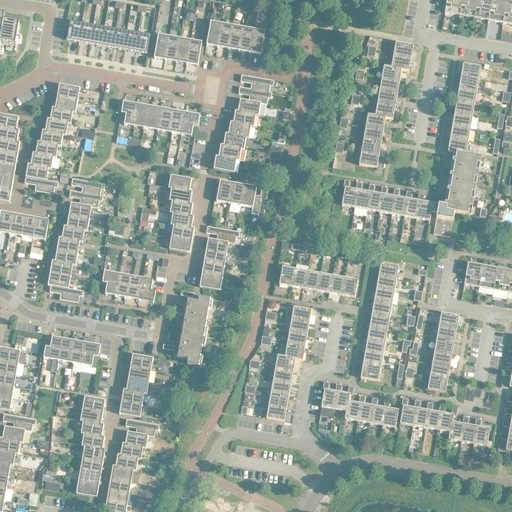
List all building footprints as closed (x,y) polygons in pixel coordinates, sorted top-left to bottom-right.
[(448,0),(447,11),(462,14),(464,0),(448,0)] [(464,0),(462,14),(476,17),(478,0),(464,0)] [(478,0),(476,17),(490,19),(493,0),(478,0)] [(493,0),(490,19),(505,22),(508,0),(504,0),(504,2),(501,1),(500,0),(493,0)] [(190,8),(188,19),(195,20),(197,9),(190,8)] [(0,15),(0,55),(3,43),(18,45),(22,24),(6,21),(7,17),(0,15)] [(69,39),(81,41),(84,23),(72,21),(69,39)] [(219,47),(224,23),(223,24),(213,22),(213,21),(212,21),(208,45),(209,44),(219,46),(219,47)] [(81,41),(92,43),(95,25),(84,23),(81,41)] [(230,49),(234,24),(234,25),(224,24),(224,23),(219,47),(220,47),(220,46),(230,48),(230,49)] [(241,51),(245,26),(245,27),(234,25),(235,24),(234,24),(230,49),(231,48),(241,50),(241,51)] [(95,25),(92,43),(103,45),(106,27),(95,25)] [(251,52),(251,53),(256,28),(255,28),(255,29),(245,27),(245,26),(241,51),(241,50),(251,51),(251,52)] [(103,45),(114,47),(118,28),(106,27),(103,45)] [(118,28),(114,47),(126,48),(129,30),(118,28)] [(256,28),(251,53),(252,53),(252,52),(262,53),(262,54),(263,54),(267,30),(266,30),(267,30),(266,30),(266,31),(256,29),(256,28)] [(126,48),(137,50),(140,32),(129,30),(126,48)] [(274,31),(267,30),(264,48),(271,49),(274,31)] [(140,32),(137,50),(149,52),(152,34),(140,32)] [(167,60),(171,36),(161,35),(161,34),(160,34),(156,58),(157,58),(157,57),(167,59),(167,60)] [(178,62),(182,37),(182,38),(171,37),(172,36),(171,36),(167,60),(168,60),(168,59),(178,61),(178,62)] [(188,63),(189,63),(193,39),(192,39),(192,40),(182,38),(182,37),(178,62),(178,61),(189,62),(188,63)] [(193,39),(189,63),(189,64),(189,63),(199,64),(199,65),(200,65),(204,41),(203,41),(204,41),(203,41),(203,42),(193,40),(193,39)] [(398,42),(396,55),(413,58),(415,45),(398,42)] [(396,55),(393,67),(404,69),(403,69),(411,71),(413,58),(396,55)] [(465,63),(463,76),(481,79),(483,66),(465,63)] [(386,65),(384,78),(401,81),(403,69),(404,69),(393,67),(386,65)] [(254,83),(253,88),(253,89),(271,92),(272,85),(274,85),(274,86),(275,86),(276,80),(244,74),(242,81),(243,81),(254,83)] [(463,76),(461,88),(479,91),(481,79),(463,76)] [(384,78),(382,91),(399,94),(401,81),(384,78)] [(61,88),(59,96),(80,100),(79,100),(81,88),(82,88),(82,87),(64,84),(64,88),(61,88)] [(252,95),(251,100),(251,101),(262,103),(263,103),(269,104),(269,103),(268,103),(270,97),(272,97),(272,98),(273,98),(274,92),(271,92),(253,89),(253,88),(241,86),(240,93),(241,93),(252,95)] [(461,88),(459,100),(476,104),(479,91),(461,88)] [(382,91),(379,103),(397,106),(399,94),(382,91)] [(59,99),(57,108),(74,111),(74,112),(78,112),(77,111),(79,100),(80,100),(59,96),(59,97),(62,97),(62,100),(59,99)] [(241,102),(240,111),(257,114),(257,115),(260,115),(261,115),(260,114),(262,103),(251,101),(251,100),(245,99),(244,103),(241,102)] [(136,126),(140,103),(140,104),(126,101),(126,100),(126,101),(125,101),(123,112),(128,113),(126,124),(127,124),(127,123),(136,125),(136,126)] [(459,100),(457,113),(474,116),(476,104),(459,100)] [(145,127),(146,127),(148,116),(152,117),(154,105),(154,106),(140,104),(140,103),(136,126),(136,125),(145,126),(145,127)] [(379,103),(377,115),(387,117),(387,118),(395,119),(397,106),(379,103)] [(159,130),(160,130),(164,107),(163,107),(163,108),(154,106),(154,105),(152,117),(148,116),(146,127),(146,126),(160,129),(159,130)] [(174,132),(176,121),(171,120),(173,109),(173,110),(164,108),(164,107),(160,130),(160,129),(174,131),(174,132)] [(54,111),(52,119),(69,122),(69,123),(73,124),(73,123),(72,123),(74,112),(74,111),(57,108),(57,111),(54,111)] [(183,134),(187,111),(187,112),(173,110),(173,109),(171,120),(176,121),(174,132),(174,131),(183,133),(183,134)] [(187,111),(183,134),(184,134),(184,133),(193,135),(192,136),(193,136),(193,135),(195,125),(200,126),(202,114),(201,114),(201,115),(187,112),(188,111),(187,111)] [(237,114),(235,122),(252,125),(252,126),(255,127),(256,126),(255,126),(257,115),(257,114),(240,111),(239,114),(237,114)] [(0,126),(1,127),(1,126),(18,129),(20,120),(17,120),(17,116),(0,113),(0,114),(0,115),(0,126)] [(457,113),(454,125),(472,128),(474,116),(457,113)] [(370,114),(368,126),(385,130),(387,118),(387,117),(377,115),(370,114)] [(49,122),(47,131),(65,134),(64,134),(68,135),(68,134),(67,134),(69,123),(69,122),(52,119),(52,122),(49,122)] [(232,125),(230,134),(247,137),(251,138),(251,137),(250,137),(252,126),(252,125),(235,122),(234,126),(232,125)] [(454,125),(452,138),(470,141),(472,128),(454,125)] [(0,138),(2,139),(2,138),(19,141),(20,133),(18,132),(18,129),(1,126),(1,127),(0,131),(0,138)] [(368,126),(365,139),(383,142),(385,130),(368,126)] [(84,128),(83,136),(96,138),(97,130),(84,128)] [(44,133),(43,142),(60,145),(60,146),(63,146),(62,145),(64,134),(65,134),(47,131),(47,134),(44,133)] [(227,137),(225,145),(242,148),(242,149),(246,149),(245,148),(247,137),(230,134),(230,137),(227,137)] [(119,136),(118,142),(129,144),(130,138),(119,136)] [(0,150),(19,154),(21,145),(18,145),(19,141),(2,138),(2,139),(0,147),(0,150)] [(130,138),(129,144),(142,146),(143,140),(130,138)] [(450,150),(458,152),(468,153),(470,141),(452,138),(450,150)] [(145,139),(143,146),(152,148),(153,141),(145,139)] [(365,139),(363,151),(381,154),(383,142),(365,139)] [(274,141),(273,146),(283,147),(281,155),(284,156),(287,143),(274,141)] [(39,145),(38,153),(55,156),(55,157),(58,158),(58,157),(59,157),(58,157),(60,146),(60,145),(43,142),(42,145),(39,145)] [(222,148),(220,157),(238,160),(241,161),(241,160),(246,161),(248,150),(246,149),(242,149),(242,148),(225,145),(225,148),(222,148)] [(0,162),(17,166),(19,157),(16,156),(16,154),(19,154),(0,150),(0,162)] [(381,154),(363,151),(361,164),(379,167),(381,154)] [(438,217),(447,218),(455,220),(456,212),(470,214),(480,155),(468,153),(458,152),(457,159),(459,159),(459,162),(448,160),(447,165),(456,166),(455,173),(457,174),(456,176),(446,175),(445,179),(453,181),(452,188),(454,188),(454,191),(443,189),(442,194),(451,195),(450,202),(452,202),(451,205),(441,203),(438,217)] [(34,156),(33,165),(50,168),(53,169),(54,169),(54,168),(53,168),(55,157),(55,156),(38,153),(37,156),(34,156)] [(277,155),(275,166),(282,168),(283,162),(284,159),(284,156),(281,155),(277,155)] [(238,160),(220,157),(220,160),(217,159),(216,168),(236,172),(237,171),(236,171),(238,160)] [(0,174),(15,177),(17,169),(14,168),(14,165),(17,166),(0,162),(0,174)] [(29,167),(28,176),(48,180),(48,179),(50,168),(33,165),(32,168),(29,167)] [(0,186),(13,189),(15,181),(12,180),(12,177),(15,178),(15,177),(0,174),(0,186)] [(170,188),(174,188),(191,191),(193,182),(190,182),(190,178),(173,175),(172,175),(173,176),(171,187),(170,187),(170,188)] [(48,180),(28,176),(27,183),(38,184),(37,190),(55,194),(55,193),(56,186),(59,187),(60,182),(49,180),(49,179),(48,179),(48,180)] [(85,187),(84,192),(101,195),(103,189),(105,189),(106,189),(107,184),(74,178),(73,185),(74,185),(85,187)] [(344,205),(357,207),(360,189),(358,189),(350,188),(352,180),(346,179),(345,187),(347,187),(344,205)] [(230,203),(231,203),(234,182),(226,181),(225,183),(221,183),(218,201),(219,201),(219,200),(231,202),(230,203)] [(357,207),(369,209),(372,192),(370,191),(363,190),(364,182),(359,181),(358,189),(360,189),(357,207)] [(242,205),(246,184),(237,183),(237,186),(234,185),(235,182),(234,182),(231,203),(231,202),(242,204),(242,205)] [(243,204),(254,206),(255,206),(257,195),(258,189),(254,189),(255,186),(246,184),(242,205),(243,205),(243,204)] [(255,206),(254,206),(254,207),(253,213),(254,213),(261,214),(260,217),(260,216),(260,217),(265,218),(271,186),(264,184),(264,185),(262,196),(257,195),(255,206)] [(369,209),(382,211),(385,194),(382,193),(375,192),(376,184),(371,184),(370,191),(372,192),(369,209)] [(13,189),(0,186),(0,199),(11,201),(13,192),(10,192),(10,189),(13,190),(13,189)] [(382,211),(394,213),(397,196),(395,195),(387,194),(389,187),(384,186),(382,193),(385,194),(382,211)] [(171,200),(174,201),(175,200),(192,203),(193,194),(190,194),(191,191),(174,188),(172,199),(171,199),(171,200)] [(394,213),(406,216),(409,198),(407,198),(400,196),(401,189),(396,188),(395,195),(397,196),(394,213)] [(82,198),(82,204),(81,204),(93,206),(93,207),(94,207),(100,208),(100,207),(99,207),(101,200),(103,201),(104,201),(105,196),(101,195),(84,192),(72,190),(71,197),(72,197),(72,196),(82,198)] [(406,216),(419,218),(422,200),(420,200),(412,199),(414,191),(409,190),(407,198),(409,198),(406,216)] [(422,200),(419,218),(432,220),(435,202),(425,201),(426,193),(421,192),(420,200),(422,200)] [(172,212),(175,213),(175,212),(192,215),(194,207),(191,206),(192,203),(175,200),(174,201),(173,212),(172,212),(171,212),(172,212)] [(72,206),(71,215),(92,218),(91,218),(93,207),(93,206),(81,204),(82,204),(76,203),(75,207),(72,206)] [(6,214),(2,213),(0,226),(0,230),(11,233),(11,234),(15,213),(6,211),(6,214)] [(143,217),(142,220),(143,220),(150,221),(151,213),(144,212),(143,217)] [(172,225),(176,225),(193,228),(195,219),(192,219),(192,215),(175,212),(175,213),(173,224),(172,224),(172,225)] [(15,213),(11,234),(11,233),(23,235),(23,236),(27,215),(18,213),(17,216),(15,216),(15,213)] [(27,215),(23,236),(23,235),(35,237),(34,238),(35,238),(38,217),(30,215),(29,218),(27,218),(27,215)] [(70,218),(69,227),(86,230),(89,231),(89,230),(90,230),(89,230),(91,218),(92,219),(92,218),(71,215),(74,216),(73,218),(70,218)] [(39,217),(38,217),(35,238),(35,237),(47,239),(46,240),(47,240),(51,219),(42,217),(41,220),(38,220),(39,217)] [(173,236),(194,240),(195,231),(193,231),(193,228),(176,225),(174,236),(173,236)] [(220,234),(219,240),(230,242),(231,243),(231,242),(237,243),(236,243),(238,236),(240,236),(240,237),(241,237),(242,231),(209,226),(208,233),(209,233),(209,232),(220,234)] [(65,229),(64,238),(81,241),(84,242),(85,242),(85,241),(84,241),(86,230),(69,227),(68,230),(65,229)] [(173,236),(173,237),(174,237),(172,248),(171,248),(171,249),(189,252),(190,248),(192,249),(194,240),(173,236)] [(60,240),(59,249),(80,253),(79,252),(81,241),(64,238),(63,241),(60,240)] [(209,242),(208,250),(229,254),(228,254),(230,242),(219,240),(213,239),(212,242),(209,242)] [(58,252),(57,261),(74,264),(74,265),(77,265),(78,265),(77,264),(79,253),(80,253),(59,249),(59,250),(62,250),(61,253),(58,252)] [(206,262),(227,266),(226,266),(228,254),(229,254),(208,250),(206,259),(209,260),(209,262),(206,262)] [(97,256),(95,266),(102,268),(104,257),(97,256)] [(383,262),(381,275),(398,278),(401,262),(390,260),(389,263),(383,262)] [(53,264),(52,272),(73,276),(72,276),(74,265),(74,264),(57,261),(56,264),(53,264)] [(204,274),(225,278),(224,277),(226,266),(227,266),(206,262),(204,271),(207,271),(207,274),(204,274)] [(466,283),(481,286),(485,265),(480,264),(480,266),(477,266),(477,263),(470,262),(466,283)] [(481,286),(495,288),(499,267),(495,267),(494,269),(491,268),(491,266),(485,265),(481,286)] [(281,284),(294,286),(297,268),(284,266),(281,284)] [(495,288),(510,291),(511,277),(511,269),(509,269),(509,271),(505,271),(506,269),(499,267),(495,288)] [(294,286),(307,288),(310,271),(297,268),(294,286)] [(117,295),(121,272),(121,273),(107,271),(107,270),(106,270),(104,282),(109,283),(107,293),(107,294),(108,294),(108,293),(117,294),(117,295)] [(307,288),(319,290),(322,273),(310,271),(307,288)] [(53,281),(53,285),(70,288),(70,287),(72,276),(73,276),(52,272),(50,281),(53,281)] [(126,297),(128,286),(133,286),(135,275),(135,276),(121,273),(121,272),(117,295),(117,294),(126,296),(126,297)] [(319,290),(331,292),(334,275),(322,273),(319,290)] [(225,278),(204,274),(202,283),(205,283),(204,287),(222,290),(222,289),(224,278),(225,278)] [(140,299),(145,277),(144,277),(144,278),(135,276),(135,275),(133,286),(128,286),(126,297),(127,297),(127,296),(140,298),(140,299)] [(331,292),(344,295),(347,277),(334,275),(331,292)] [(381,275),(378,288),(396,291),(398,278),(381,275)] [(145,277),(140,299),(141,299),(141,298),(155,301),(155,302),(158,290),(153,289),(154,279),(154,278),(154,279),(145,278),(145,277)] [(347,277),(344,295),(357,297),(360,279),(347,277)] [(70,288),(53,285),(51,291),(52,291),(63,293),(62,299),(80,302),(81,295),(84,295),(83,296),(84,296),(85,290),(71,288),(71,287),(70,287),(70,288)] [(378,288),(376,301),(393,304),(396,291),(378,288)] [(184,328),(195,330),(195,335),(206,337),(205,336),(207,327),(208,328),(208,327),(207,327),(208,318),(209,318),(208,317),(210,308),(211,309),(211,308),(210,308),(212,299),(213,299),(212,299),(212,298),(201,296),(200,301),(189,299),(189,300),(190,300),(189,305),(188,309),(187,309),(188,309),(188,314),(187,318),(186,318),(186,319),(187,319),(185,328),(184,328)] [(376,301),(374,313),(391,317),(393,304),(376,301)] [(296,306),(293,319),(311,322),(313,309),(304,308),(296,306)] [(443,312),(441,325),(458,328),(461,315),(443,312)] [(374,313),(372,326),(389,329),(391,317),(374,313)] [(293,319),(291,331),(309,335),(311,322),(293,319)] [(441,325),(439,338),(456,341),(458,328),(441,325)] [(372,326),(369,339),(386,342),(389,329),(372,326)] [(183,338),(182,342),(180,356),(179,356),(179,357),(190,359),(189,363),(201,365),(200,365),(202,356),(203,356),(203,355),(202,355),(203,346),(204,346),(203,346),(205,337),(206,337),(195,335),(195,330),(184,328),(185,328),(184,333),(183,337),(182,337),(182,338),(183,338)] [(291,331),(289,344),(307,347),(309,335),(291,331)] [(19,336),(18,343),(24,345),(26,337),(19,336)] [(60,360),(64,337),(64,338),(55,337),(55,336),(54,336),(52,346),(47,346),(45,357),(46,357),(46,358),(46,357),(60,359),(60,360)] [(74,362),(76,351),(71,350),(73,339),(73,340),(64,338),(64,337),(60,360),(60,359),(74,361),(74,362)] [(439,338),(436,351),(454,354),(456,341),(439,338)] [(83,364),(84,364),(88,341),(87,341),(87,342),(74,340),(74,339),(73,339),(71,350),(76,351),(74,362),(74,363),(75,362),(84,363),(83,364)] [(369,339),(367,352),(384,355),(386,342),(369,339)] [(88,341),(84,364),(84,363),(93,365),(93,366),(94,366),(96,355),(100,356),(102,344),(101,345),(88,342),(88,341)] [(289,344),(287,356),(297,358),(297,359),(304,360),(307,347),(289,344)] [(1,350),(0,356),(0,358),(20,363),(21,362),(20,362),(22,351),(23,351),(22,351),(22,350),(4,347),(4,351),(1,350)] [(436,351),(434,363),(452,366),(454,354),(436,351)] [(367,352),(365,364),(382,367),(384,355),(367,352)] [(134,357),(132,366),(153,370),(153,369),(152,369),(154,358),(155,358),(155,357),(137,354),(136,358),(134,357)] [(280,355),(277,367),(295,371),(297,359),(297,358),(287,356),(280,355)] [(0,362),(0,371),(18,374),(17,374),(19,363),(20,363),(0,358),(0,359),(2,360),(2,363),(0,362)] [(434,363),(432,376),(449,379),(452,366),(434,363)] [(382,367),(365,364),(363,377),(379,380),(382,367)] [(132,369),(130,378),(151,381),(150,381),(152,370),(153,370),(132,366),(135,367),(135,370),(132,369)] [(277,367),(275,380),(293,383),(295,371),(277,367)] [(0,383),(16,386),(15,386),(17,374),(18,375),(18,374),(0,371),(0,372),(0,373),(0,383)] [(449,379),(432,376),(430,388),(426,388),(425,392),(441,395),(441,391),(447,392),(449,379)] [(130,381),(128,390),(145,393),(149,394),(149,393),(148,393),(150,382),(151,382),(151,381),(130,378),(133,379),(133,381),(130,381)] [(275,380),(273,392),(290,395),(293,383),(275,380)] [(323,407),(336,409),(339,391),(337,391),(330,389),(331,382),(326,381),(324,389),(326,389),(323,407)] [(0,395),(14,398),(13,398),(15,386),(16,386),(0,383),(0,395)] [(336,409),(348,411),(350,401),(352,393),(349,393),(342,392),(344,384),(339,383),(337,391),(339,391),(336,409)] [(125,392),(123,401),(144,405),(144,404),(143,404),(145,393),(128,390),(128,393),(125,392)] [(273,392),(271,405),(288,408),(290,395),(273,392)] [(14,398),(0,395),(0,408),(12,410),(11,410),(13,398),(14,398)] [(359,421),(372,423),(375,405),(373,405),(365,403),(367,396),(362,395),(360,402),(363,403),(359,421)] [(84,407),(105,411),(106,403),(104,403),(104,399),(86,396),(86,397),(87,397),(85,407),(84,407)] [(372,423),(384,425),(387,407),(385,407),(378,405),(379,398),(374,397),(373,405),(375,405),(372,423)] [(402,423),(415,425),(418,408),(416,407),(408,406),(410,398),(405,397),(403,405),(405,405),(402,423)] [(387,407),(384,425),(397,427),(400,409),(390,408),(392,400),(387,399),(385,407),(387,407)] [(415,425),(428,427),(431,410),(428,409),(421,408),(422,400),(417,400),(416,407),(418,408),(415,425)] [(144,405),(123,401),(122,410),(125,410),(124,414),(142,417),(142,416),(141,416),(143,405),(144,405)] [(346,418),(359,421),(363,403),(360,402),(350,401),(348,411),(346,418)] [(428,427),(440,430),(443,412),(440,411),(433,410),(434,403),(429,402),(428,409),(431,410),(428,427)] [(440,430),(452,432),(454,421),(455,414),(453,414),(446,412),(447,405),(442,404),(440,411),(443,412),(440,430)] [(288,408),(271,405),(268,418),(286,421),(288,408)] [(82,420),(86,420),(103,423),(104,414),(102,414),(102,411),(105,411),(84,407),(84,408),(85,408),(83,419),(82,419),(82,420)] [(16,422),(15,427),(15,428),(26,430),(27,430),(33,431),(33,430),(34,424),(37,424),(38,419),(6,413),(5,420),(16,422)] [(463,441),(475,443),(479,426),(476,425),(469,424),(470,417),(465,416),(464,423),(466,424),(463,441)] [(479,426),(475,443),(488,446),(491,428),(481,426),(483,419),(478,418),(476,425),(479,426)] [(139,427),(138,432),(138,433),(149,435),(150,435),(156,436),(157,429),(159,430),(160,430),(161,424),(129,419),(127,425),(128,425),(139,427)] [(83,432),(86,433),(86,432),(104,435),(105,426),(102,426),(103,423),(86,420),(84,432),(83,431),(83,432)] [(450,439),(463,441),(466,424),(464,423),(454,421),(452,432),(450,439)] [(502,438),(510,439),(510,437),(511,437),(511,425),(511,427),(511,434),(503,432),(502,438)] [(6,429),(4,438),(22,441),(21,442),(25,442),(24,442),(26,430),(15,428),(15,427),(9,426),(9,430),(6,429)] [(320,428),(319,429),(330,441),(332,430),(320,428)] [(129,435),(127,443),(144,446),(144,447),(148,447),(147,447),(149,435),(138,433),(138,432),(132,431),(131,435),(129,435)] [(84,444),(87,445),(87,444),(104,447),(106,439),(103,438),(104,435),(86,432),(86,433),(84,444),(83,444),(84,444)] [(511,437),(510,437),(510,439),(508,446),(501,445),(500,450),(508,451),(508,450),(511,450),(511,437)] [(1,441),(0,447),(0,449),(17,452),(17,453),(20,454),(20,453),(19,453),(21,442),(22,441),(4,438),(4,441),(1,441)] [(124,446),(122,455),(139,458),(143,459),(143,458),(143,459),(143,458),(142,458),(144,447),(144,446),(127,443),(126,446),(124,446)] [(84,457),(105,461),(107,451),(104,451),(104,447),(87,444),(87,445),(85,457),(84,457)] [(0,461),(12,464),(15,465),(16,465),(16,464),(15,464),(15,461),(17,453),(17,452),(0,449),(0,461)] [(119,457),(117,466),(135,469),(134,470),(138,470),(137,469),(139,458),(122,455),(122,458),(119,457)] [(474,456),(472,463),(489,465),(490,458),(474,456)] [(82,468),(82,469),(103,472),(104,464),(101,463),(102,461),(105,461),(84,457),(85,457),(83,469),(82,468)] [(0,474),(11,476),(10,476),(12,464),(0,461),(0,474)] [(114,469),(112,477),(134,481),(133,481),(134,470),(135,469),(117,466),(117,469),(114,469)] [(80,480),(80,481),(101,484),(102,476),(99,475),(100,472),(103,473),(103,472),(82,469),(83,469),(81,480),(80,480)] [(0,486),(9,488),(8,488),(10,476),(11,476),(0,474),(0,486)] [(112,480),(110,489),(131,493),(130,492),(132,481),(133,481),(134,481),(112,477),(112,478),(115,478),(115,481),(112,480)] [(101,484),(80,481),(81,481),(79,492),(78,492),(78,493),(96,496),(96,492),(99,493),(101,484)] [(0,498),(7,500),(6,499),(8,488),(9,488),(0,486),(0,498)] [(108,500),(108,501),(129,505),(129,504),(128,504),(130,493),(131,493),(110,489),(109,498),(112,498),(111,501),(108,500)] [(129,505),(108,501),(107,510),(110,510),(109,511),(127,511),(128,505),(129,505)]
